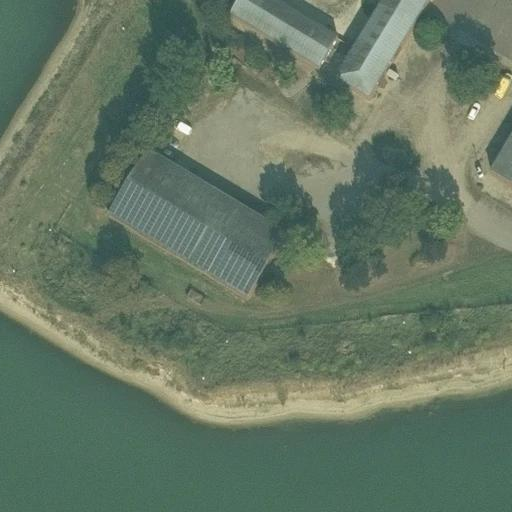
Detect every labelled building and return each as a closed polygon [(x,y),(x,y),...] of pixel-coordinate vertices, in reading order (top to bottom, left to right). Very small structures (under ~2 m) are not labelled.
[(240,0),(230,18),(319,72),(338,41),(270,0),(240,0)] [(369,102),(421,17),(392,0),(385,0),(336,82),(369,102)] [(392,0),(421,17),(431,0),(392,0)] [(511,142),(491,176),(511,188),(511,142)] [(109,218),(248,302),(287,238),(147,154),(109,218)]
